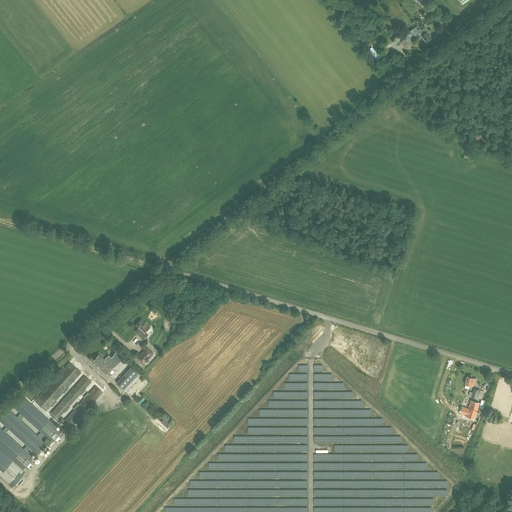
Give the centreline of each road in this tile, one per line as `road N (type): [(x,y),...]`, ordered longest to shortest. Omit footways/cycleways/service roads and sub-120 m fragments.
road 1 (unclassified): [(164,269),(500,0)]
road 2 (unclassified): [(511,373),(164,269)]
road 3 (unclassified): [(0,400),(164,269)]
road 4 (track): [(164,269),(0,220)]
